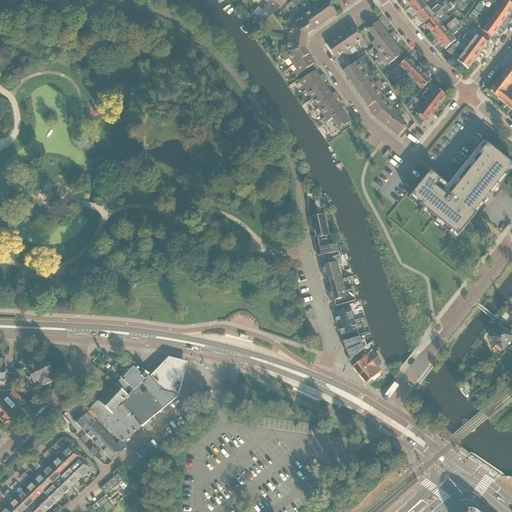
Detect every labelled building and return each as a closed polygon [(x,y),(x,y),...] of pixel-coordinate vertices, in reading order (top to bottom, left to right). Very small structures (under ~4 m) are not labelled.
[(417,16),(427,7),(424,4),(428,0),(418,0),(410,8),(417,16)] [(495,9),(506,16),(511,7),(511,4),(504,0),(500,6),(498,5),(495,5),(494,7),(496,8),(495,9)] [(263,24),(280,7),(270,1),(268,4),(263,10),(256,18),(258,20),(252,25),(256,30),(263,24)] [(417,16),(424,24),(441,10),(442,9),(446,6),(443,2),(438,6),(437,5),(430,11),(427,7),(417,16)] [(309,6),(308,6),(321,25),(337,14),(329,3),(318,10),(315,6),(311,9),(309,6)] [(446,6),(442,9),(445,12),(452,7),(449,3),(448,4),(446,6)] [(479,13),(483,7),(479,4),(475,9),(479,13)] [(307,12),(301,16),(312,31),(321,25),(308,6),(305,9),(307,12)] [(499,27),(506,16),(495,9),(492,13),(495,14),(490,20),(490,21),(499,27)] [(444,13),(441,10),(424,24),(431,33),(441,24),(437,20),(444,13)] [(292,17),(286,22),(307,35),(312,31),(301,16),(295,20),(292,17)] [(450,30),(450,31),(458,23),(454,19),(444,27),(441,24),(431,33),(438,41),(450,30)] [(490,21),(490,20),(488,19),(485,23),(487,25),(483,31),(491,37),(499,27),(490,21)] [(375,40),(386,32),(377,21),(367,30),(375,40)] [(286,22),(284,31),(288,32),(286,38),(305,42),(307,35),(286,22)] [(343,31),(354,47),(359,43),(361,46),(366,44),(353,25),(343,31)] [(447,33),(438,41),(445,49),(455,41),(451,36),(457,31),(454,27),(450,31),(450,30),(447,33)] [(349,50),(354,47),(343,31),(334,38),(347,56),(351,54),(349,50)] [(470,43),(481,51),(490,39),(479,31),(473,39),(466,34),(462,39),(470,44),(470,43)] [(379,54),(394,43),(386,32),(375,40),(371,43),(378,53),(379,54)] [(282,45),(280,54),(304,49),(305,42),(286,38),(285,45),(282,45)] [(344,59),(347,56),(334,38),(325,44),(336,59),(342,55),(344,59)] [(470,43),(470,44),(466,48),(460,43),(459,44),(457,42),(454,45),(474,60),(481,51),(470,43)] [(379,54),(378,53),(375,55),(380,62),(384,60),(388,65),(403,54),(394,43),(379,54)] [(474,60),(454,45),(454,46),(453,45),(450,50),(452,51),(460,57),(457,61),(467,69),(474,60)] [(304,49),(280,54),(285,60),(288,58),(293,65),(308,54),(304,49)] [(308,54),(293,65),(296,70),(293,73),(296,76),(314,63),(308,54)] [(406,74),(415,65),(408,57),(398,66),(403,71),(398,75),(401,78),(406,74)] [(358,60),(342,71),(349,81),(368,68),(365,64),(362,66),(358,60)] [(409,86),(423,72),(415,65),(406,74),(410,78),(406,83),(409,86)] [(511,70),(509,67),(507,70),(506,69),(505,70),(506,71),(502,76),(511,84),(511,70)] [(368,68),(349,81),(355,89),(370,79),(367,73),(370,71),(368,68)] [(315,71),(299,81),(306,91),(324,78),(322,75),(319,77),(315,71)] [(423,72),(409,86),(412,89),(417,85),(421,89),(430,80),(423,72)] [(511,86),(511,84),(502,76),(497,83),(496,82),(496,83),(496,84),(490,92),(498,99),(504,104),(511,96),(505,91),(510,84),(511,86)] [(324,78),(306,91),(312,100),(327,89),(323,83),(327,81),(324,78)] [(370,79),(355,89),(361,98),(380,85),(377,82),(374,84),(370,79)] [(380,85),(361,98),(367,107),(383,96),(379,91),(382,89),(380,85)] [(424,93),(439,105),(446,96),(436,88),(432,93),(427,89),(424,93)] [(327,89),(312,100),(318,108),(337,95),(335,92),(331,95),(327,89)] [(402,101),(409,96),(405,91),(398,97),(402,101)] [(433,113),(439,105),(424,93),(421,96),(426,100),(423,105),(433,113)] [(337,95),(318,108),(324,117),(340,107),(336,101),(339,98),(337,95)] [(383,96),(367,107),(374,117),(391,101),(389,98),(385,100),(383,96)] [(413,97),(410,101),(420,109),(416,114),(426,122),(433,113),(423,105),(413,97)] [(391,101),(374,117),(383,124),(395,110),(391,107),(394,104),(391,101)] [(340,107),(324,117),(327,122),(332,119),(339,130),(350,122),(340,107)] [(395,110),(383,124),(398,136),(406,126),(396,117),(400,114),(395,110)] [(511,164),(486,144),(474,160),(476,162),(447,197),(435,187),(441,180),(430,172),(409,197),(410,198),(412,195),(421,202),(419,205),(457,237),(473,217),(475,214),(475,215),(476,214),(475,213),(477,210),(478,211),(482,205),(482,206),(484,204),(483,204),(490,195),(490,196),(491,195),(497,186),(498,187),(499,186),(496,183),(502,175),(505,177),(506,176),(503,174),(510,165),(511,166),(511,164)] [(329,235),(325,215),(309,218),(312,232),(315,231),(316,237),(313,238),(317,257),(338,252),(336,245),(323,248),(321,237),(329,235)] [(330,283),(342,280),(338,266),(342,265),(339,255),(323,260),(325,266),(320,267),(323,279),(328,277),(330,283)] [(342,280),(330,283),(331,289),(327,290),(330,302),(334,301),(335,307),(355,301),(352,290),(345,292),(342,280)] [(337,326),(353,320),(350,307),(333,312),(337,326)] [(337,326),(341,340),(358,335),(353,320),(337,326)] [(511,325),(506,333),(499,327),(496,331),(494,330),(494,331),(492,331),(489,335),(489,337),(488,337),(496,343),(495,344),(501,350),(511,338),(510,336),(511,333),(511,325)] [(349,361),(363,349),(359,337),(342,342),(346,352),(349,361)] [(366,384),(381,372),(377,366),(381,363),(372,351),(352,367),(358,375),(366,384)] [(55,376),(47,359),(37,364),(35,360),(25,365),(25,364),(23,365),(25,369),(26,368),(31,379),(29,380),(31,384),(33,383),(34,385),(40,383),(42,387),(51,382),(49,378),(55,376)] [(168,359),(149,378),(160,392),(175,397),(187,364),(168,359)] [(142,370),(141,371),(133,364),(98,401),(90,410),(90,411),(120,442),(123,442),(178,396),(162,391),(151,379),(148,375),(149,375),(142,370)] [(15,382),(23,382),(23,370),(14,371),(15,382)] [(17,405),(22,400),(13,391),(8,396),(17,405)] [(0,419),(5,424),(14,415),(0,399),(0,419)] [(85,433),(95,423),(84,411),(80,414),(77,411),(71,417),(74,420),(73,421),(85,433)] [(93,441),(103,431),(95,423),(85,433),(93,441)] [(100,450),(111,439),(103,431),(93,441),(100,450)] [(111,439),(100,450),(112,462),(123,451),(111,439)] [(69,469),(81,458),(76,453),(78,451),(74,447),(72,449),(70,447),(58,458),(69,469)] [(60,477),(69,469),(58,458),(50,467),(60,477)] [(69,469),(79,480),(91,468),(90,468),(93,465),(87,458),(84,461),(81,458),(69,469)] [(52,485),(60,477),(50,467),(42,475),(52,485)] [(70,488),(79,480),(69,469),(60,477),(70,488)] [(44,494),(52,485),(42,475),(33,483),(44,494)] [(62,496),(70,488),(60,477),(52,485),(62,496)] [(35,502),(44,494),(33,483),(25,491),(35,502)] [(54,504),(62,496),(52,485),(44,494),(54,504)] [(133,495),(135,489),(124,485),(122,491),(133,495)] [(27,509),(35,502),(25,491),(17,499),(27,509)] [(45,511),(54,504),(44,494),(35,502),(45,511)] [(106,502),(110,498),(107,494),(102,498),(106,502)] [(13,511),(24,511),(27,509),(17,499),(8,507),(13,511)] [(29,511),(45,511),(35,502),(27,509),(29,511)]
